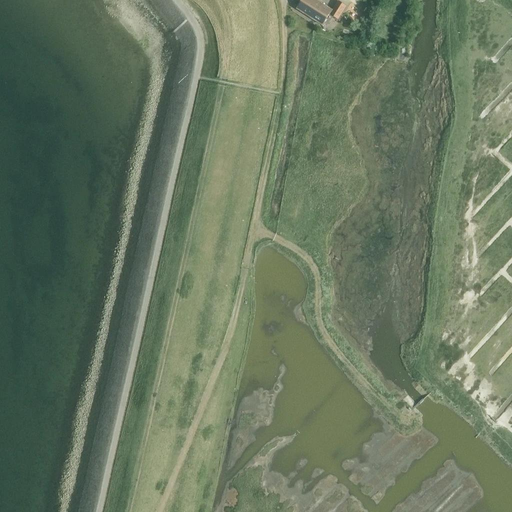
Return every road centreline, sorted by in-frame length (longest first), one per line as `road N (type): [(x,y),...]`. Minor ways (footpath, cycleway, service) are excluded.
road 1 (track): [(253,227),(312,264),(323,330),(404,418)]
road 2 (track): [(280,94),(232,323)]
